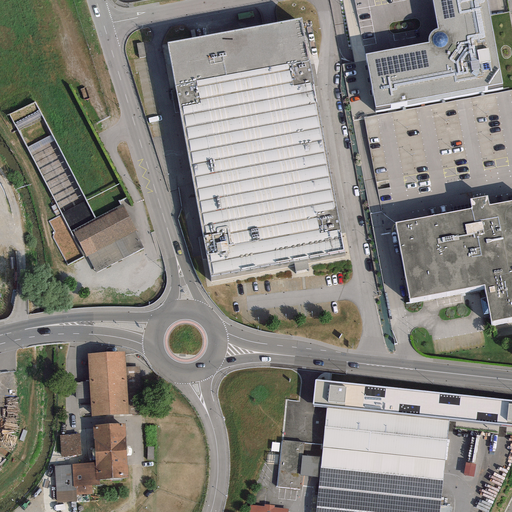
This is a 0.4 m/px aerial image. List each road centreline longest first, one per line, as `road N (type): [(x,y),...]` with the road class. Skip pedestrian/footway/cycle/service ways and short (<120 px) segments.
road 1 (tertiary): [(167,230),(104,24)]
road 2 (secondary): [(511,380),(309,357)]
road 3 (secondary): [(162,318),(80,317),(0,330)]
road 4 (secondary): [(0,342),(103,335),(154,352)]
road 5 (track): [(10,327),(22,278),(18,224),(0,175)]
road 6 (residential): [(230,0),(104,24)]
